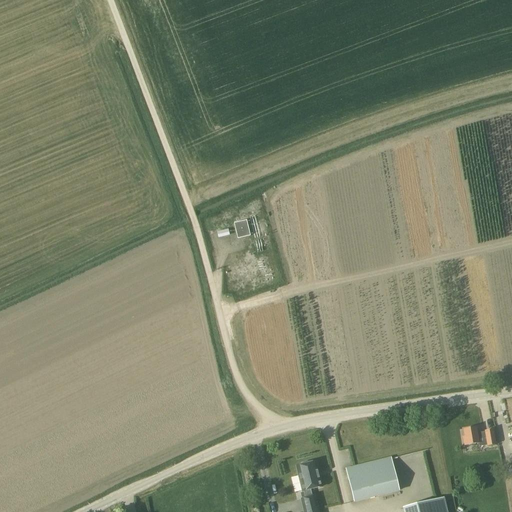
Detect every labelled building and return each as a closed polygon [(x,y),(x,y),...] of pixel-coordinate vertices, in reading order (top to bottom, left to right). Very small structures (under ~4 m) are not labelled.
[(238,240),(251,236),(247,221),(234,224),(238,240)] [(228,229),(217,232),(218,237),(229,235),(228,229)] [(465,446),(479,444),(480,448),(495,445),(493,430),(484,432),(484,433),(477,434),(476,428),(464,430),(465,437),(463,438),(465,446)] [(356,468),(346,470),(354,502),(399,491),(391,459),(356,468)] [(303,465),(297,467),(303,492),(305,499),(301,499),(304,511),(318,511),(315,496),(312,497),(311,490),(321,487),(315,462),(309,464),(309,462),(302,464),(303,465)] [(403,508),(404,511),(446,511),(443,498),(403,508)]
